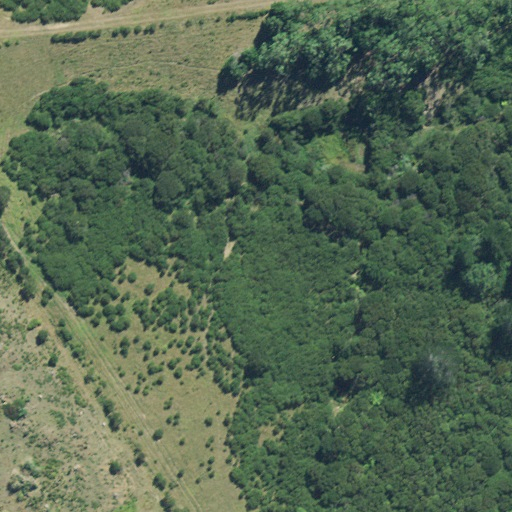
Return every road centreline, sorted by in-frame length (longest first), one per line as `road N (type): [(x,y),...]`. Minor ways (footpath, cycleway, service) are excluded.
road 1 (track): [(511,138),(400,220),(293,329),(190,460),(179,482),(180,511)]
road 2 (track): [(179,482),(122,428),(0,243)]
